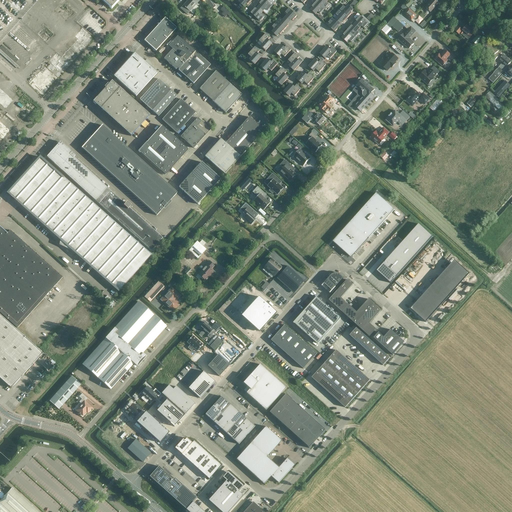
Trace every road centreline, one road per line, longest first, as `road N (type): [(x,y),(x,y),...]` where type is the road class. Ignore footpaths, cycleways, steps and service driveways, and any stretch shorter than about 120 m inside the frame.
road 1 (unclassified): [(320,274),(334,259),(420,335),(273,501),(185,425)]
road 2 (residential): [(265,228),(463,4)]
road 3 (unclassified): [(185,425),(320,274)]
road 4 (track): [(489,276),(340,145)]
road 5 (tertiary): [(0,168),(122,32)]
road 6 (unclassified): [(77,439),(196,308)]
road 7 (unclassified): [(223,124),(122,32)]
